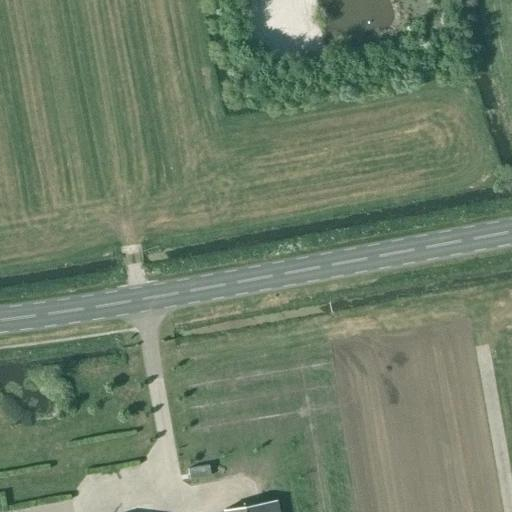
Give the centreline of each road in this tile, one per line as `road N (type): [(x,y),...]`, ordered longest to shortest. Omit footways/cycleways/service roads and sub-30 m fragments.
road 1 (primary): [(511,233),(0,321)]
road 2 (track): [(482,353),(509,511)]
